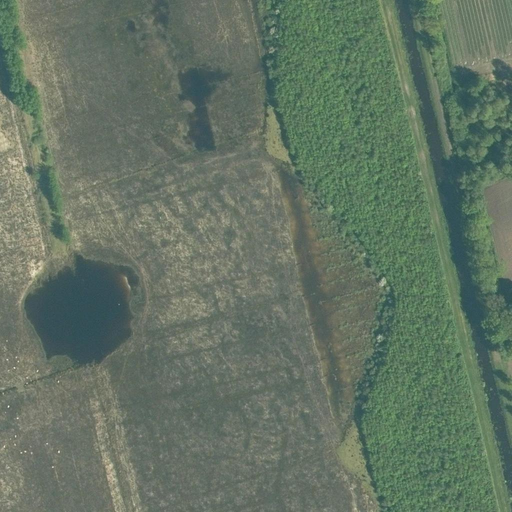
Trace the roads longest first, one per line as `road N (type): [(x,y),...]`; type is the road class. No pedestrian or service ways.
road 1 (track): [(385,0),(504,511)]
road 2 (track): [(413,0),(489,321)]
